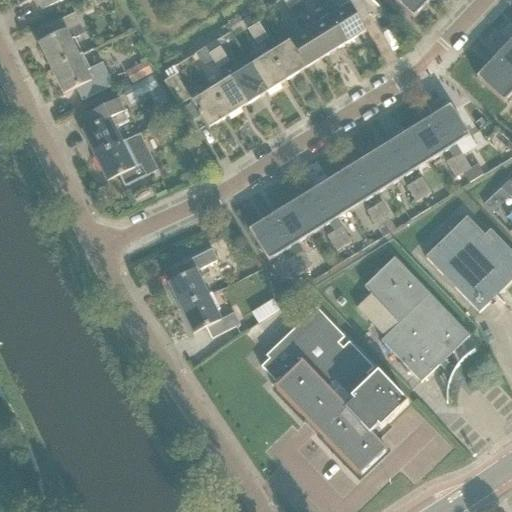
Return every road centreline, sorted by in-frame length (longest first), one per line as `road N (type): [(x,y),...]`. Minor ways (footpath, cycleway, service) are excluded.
road 1 (residential): [(486,0),(416,74),(288,157),(95,250)]
road 2 (residential): [(260,511),(95,250)]
road 3 (residential): [(95,250),(0,56)]
